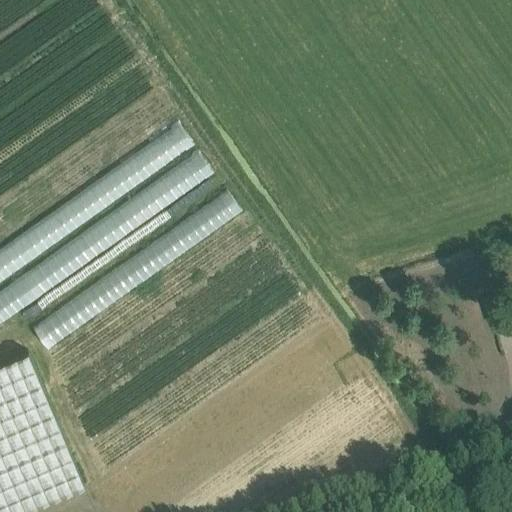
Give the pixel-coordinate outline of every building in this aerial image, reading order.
[(234,190),(32,320),(47,343),(249,213),(234,190)] [(252,215),(46,352),(61,375),(267,238),(252,215)] [(272,244),(60,383),(75,405),(287,267),(272,244)] [(292,271),(73,414),(88,436),(307,293),(292,271)] [(107,464),(326,319),(311,296),(92,441),(107,464)] [(0,362),(0,511),(16,511),(85,484),(28,350),(0,362)]
